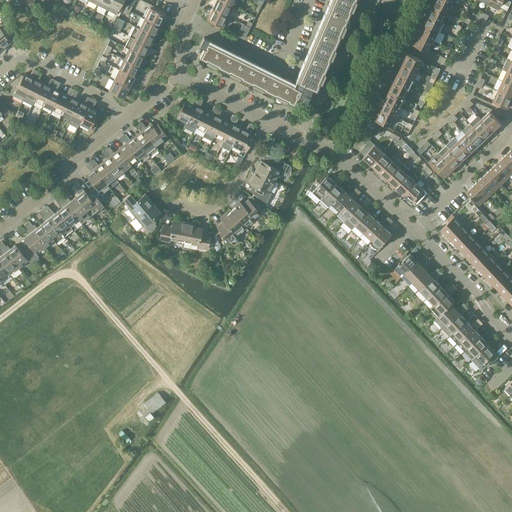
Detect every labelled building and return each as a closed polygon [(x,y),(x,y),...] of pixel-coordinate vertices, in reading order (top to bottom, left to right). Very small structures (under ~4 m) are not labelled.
[(99,0),(97,5),(106,10),(111,0),(99,0)] [(111,0),(106,10),(116,14),(121,4),(123,6),(126,0),(111,0)] [(203,37),(199,46),(199,47),(199,46),(204,48),(199,57),(230,73),(230,72),(240,77),(253,84),(254,83),(264,88),(263,89),(294,104),(298,96),(306,101),(311,91),(310,91),(312,88),(316,90),(322,76),(321,76),(323,71),(324,72),(330,58),(329,58),(333,48),(334,48),(340,34),(339,34),(343,24),(344,24),(350,10),(349,10),(353,0),(354,0),(355,0),(354,0),(332,0),(295,86),(207,42),(209,40),(203,37)] [(232,6),(220,0),(216,0),(212,8),(227,16),(232,6)] [(452,4),(444,0),(434,0),(432,5),(447,13),(452,4)] [(490,0),(489,3),(488,5),(499,10),(503,3),(509,6),(511,2),(508,0),(490,0)] [(151,4),(149,7),(163,14),(164,11),(151,4)] [(447,13),(432,5),(427,15),(443,22),(447,13)] [(165,15),(163,14),(149,7),(144,18),(159,25),(165,15)] [(227,16),(212,8),(207,19),(216,23),(214,26),(220,29),(227,16)] [(443,22),(427,15),(423,24),(438,31),(443,22)] [(159,25),(144,18),(139,28),(154,36),(159,25)] [(250,27),(246,25),(243,24),(238,34),(245,38),(250,27)] [(438,31),(423,24),(418,33),(433,40),(438,31)] [(130,36),(149,46),(154,36),(139,28),(135,26),(130,36)] [(0,28),(0,46),(4,51),(6,49),(6,47),(4,45),(9,41),(0,28)] [(414,42),(429,49),(433,40),(418,33),(414,42)] [(149,46),(130,36),(124,46),(129,48),(129,49),(144,57),(149,46)] [(144,57),(129,49),(124,59),(139,66),(144,57)] [(419,70),(424,60),(409,53),(404,63),(419,70)] [(139,66),(124,59),(119,57),(118,60),(117,63),(118,65),(120,67),(119,69),(134,77),(139,66)] [(502,69),(507,71),(511,73),(511,61),(507,59),(502,69)] [(419,70),(404,63),(399,72),(414,79),(419,70)] [(13,95),(22,100),(37,71),(33,69),(32,69),(28,77),(24,75),(25,73),(24,73),(13,95)] [(134,77),(119,69),(113,80),(129,87),(134,77)] [(34,100),(42,84),(37,82),(41,74),(40,72),(37,71),(22,100),(32,105),(34,100)] [(511,73),(507,71),(502,81),(511,85),(511,73)] [(414,79),(399,72),(394,81),(409,89),(414,79)] [(34,100),(43,105),(55,80),(52,78),(50,78),(46,87),(42,84),(34,100)] [(43,105),(52,109),(60,93),(54,90),(58,83),(57,81),(55,80),(43,105)] [(108,90),(123,98),(129,87),(113,80),(108,90)] [(390,90),(405,98),(409,89),(394,81),(390,90)] [(511,85),(502,81),(498,91),(511,97),(511,85)] [(66,96),(60,93),(52,109),(61,114),(71,94),(74,89),(72,88),(70,89),(66,96)] [(74,89),(71,94),(61,114),(70,118),(78,102),(72,99),(76,92),(75,90),(74,89)] [(405,98),(390,90),(385,99),(400,107),(405,98)] [(511,97),(498,91),(493,101),(492,103),(500,107),(502,105),(508,108),(511,99),(511,97)] [(77,127),(79,123),(92,98),(88,96),(86,97),(83,105),(78,102),(70,118),(68,123),(77,127)] [(177,118),(186,122),(186,123),(199,97),(196,96),(194,96),(190,104),(185,102),(186,100),(177,118)] [(186,123),(186,122),(184,127),(193,132),(196,127),(195,127),(203,111),(199,109),(202,101),(202,99),(199,97),(186,123)] [(94,99),(92,98),(79,123),(89,128),(90,127),(94,129),(101,116),(96,114),(98,110),(97,110),(96,111),(91,109),(95,101),(94,99)] [(400,107),(385,99),(381,108),(396,116),(398,117),(401,111),(399,110),(400,107)] [(214,136),(222,120),(217,118),(221,110),(220,108),(217,107),(214,112),(213,116),(205,132),(202,136),(211,141),(214,136)] [(396,116),(381,108),(376,118),(391,125),(396,116)] [(213,116),(203,111),(195,127),(196,127),(205,132),(213,116)] [(481,119),(493,131),(501,123),(489,111),(481,119)] [(485,139),(493,131),(481,119),(478,115),(470,123),(485,139)] [(457,124),(454,122),(451,118),(447,121),(451,125),(453,128),(457,124)] [(231,125),(222,120),(214,136),(223,141),(231,125)] [(155,145),(167,136),(157,123),(153,126),(151,123),(150,124),(152,125),(147,129),(141,121),(140,121),(137,123),(141,128),(144,131),(143,132),(157,150),(158,149),(155,145)] [(245,132),(240,129),(232,145),(241,149),(238,154),(243,156),(250,143),(246,141),(254,125),(251,123),(249,124),(245,132)] [(462,130),(477,146),(485,139),(470,123),(462,130)] [(223,141),(232,145),(240,129),(231,125),(223,141)] [(454,137),(458,141),(469,153),(477,146),(462,130),(454,137)] [(157,150),(143,132),(135,138),(149,156),(157,150)] [(121,136),(125,140),(128,144),(127,145),(138,159),(139,158),(142,162),(149,156),(135,138),(132,141),(126,133),(124,134),(121,136)] [(369,139),(360,152),(365,156),(363,157),(372,165),(383,153),(369,139)] [(450,148),(461,161),(469,153),(458,141),(450,148)] [(191,143),(188,148),(194,151),(197,146),(191,143)] [(130,165),(138,159),(127,145),(119,151),(130,165)] [(446,145),(438,152),(453,168),(461,161),(450,148),(446,145)] [(114,155),(108,148),(106,148),(104,149),(122,171),(130,165),(119,151),(114,155)] [(103,164),(114,178),(122,171),(104,149),(103,150),(103,152),(109,159),(103,164)] [(170,152),(164,157),(169,163),(174,158),(170,152)] [(438,152),(428,162),(441,176),(443,174),(445,176),(453,168),(438,152)] [(383,153),(372,165),(380,172),(395,156),(394,155),(391,159),(383,153)] [(255,170),(274,180),(279,170),(283,172),(288,164),(268,154),(264,162),(260,160),(255,170)] [(395,156),(380,172),(388,180),(399,167),(403,164),(395,156)] [(511,173),(511,165),(504,157),(496,164),(509,177),(511,173)] [(88,161),(106,184),(109,188),(117,182),(114,178),(103,164),(98,168),(92,160),(90,160),(88,161)] [(99,201),(100,201),(104,198),(98,190),(106,184),(88,161),(87,163),(87,165),(92,172),(88,176),(87,174),(86,174),(89,179),(85,183),(91,190),(99,201)] [(399,167),(388,180),(396,187),(407,174),(411,171),(403,164),(399,167)] [(509,177),(496,164),(489,170),(501,184),(509,177)] [(156,165),(150,169),(154,174),(160,170),(156,165)] [(274,180),(255,170),(249,182),(256,185),(252,193),(266,203),(271,193),(269,191),(274,180)] [(501,184),(489,170),(482,177),(494,191),(501,184)] [(321,199),(336,183),(327,175),(326,177),(322,173),(309,188),(321,199)] [(404,194),(415,182),(415,181),(419,178),(414,174),(411,178),(407,174),(396,187),(404,194)] [(494,191),(482,177),(474,184),(487,198),(494,191)] [(415,182),(404,194),(412,201),(414,200),(417,203),(427,192),(415,182)] [(329,206),(332,203),(344,190),(336,183),(321,199),(329,206)] [(487,198),(474,184),(466,192),(479,205),(487,198)] [(99,201),(91,190),(86,194),(82,189),(78,192),(79,194),(75,197),(90,216),(103,206),(100,201),(99,201)] [(332,203),(340,210),(352,197),(344,190),(332,203)] [(133,219),(152,202),(145,193),(136,201),(130,193),(123,199),(129,207),(126,210),(133,219)] [(90,216),(75,197),(70,201),(69,199),(67,201),(66,199),(66,198),(63,194),(60,196),(79,220),(81,223),(90,216)] [(59,195),(56,197),(56,199),(62,207),(58,210),(70,227),(79,220),(60,196),(59,195)] [(116,197),(110,202),(114,206),(120,201),(116,197)] [(340,210),(349,218),(360,205),(352,197),(340,210)] [(240,203),(231,210),(246,227),(260,214),(248,200),(242,205),(240,203)] [(141,228),(144,225),(151,233),(156,225),(151,219),(160,212),(152,202),(133,219),(141,228)] [(360,205),(349,218),(356,225),(368,212),(360,205)] [(45,206),(42,208),(62,233),(70,227),(58,210),(53,214),(47,206),(45,206)] [(42,208),(39,211),(39,212),(45,220),(41,224),(54,240),(56,243),(64,236),(62,233),(42,208)] [(236,235),(246,227),(231,210),(221,219),(223,221),(217,227),(221,230),(219,232),(228,242),(229,242),(230,243),(232,244),(232,245),(233,245),(234,245),(236,245),(237,244),(238,243),(239,241),(239,238),(237,236),(236,235)] [(376,219),(368,212),(356,225),(364,232),(376,219)] [(445,239),(462,224),(454,216),(441,228),(446,234),(443,237),(445,239)] [(380,223),(376,219),(364,232),(372,239),(384,226),(386,224),(383,222),(381,222),(380,223)] [(45,247),(54,240),(41,224),(36,227),(35,226),(33,228),(32,226),(32,225),(29,221),(26,223),(45,247)] [(184,242),(188,222),(180,221),(179,224),(172,222),(171,227),(165,226),(164,228),(162,228),(159,240),(169,242),(170,239),(184,242)] [(195,224),(188,222),(184,242),(198,245),(197,247),(207,249),(210,237),(207,237),(208,234),(201,233),(202,228),(195,227),(195,224)] [(30,246),(26,250),(34,260),(39,257),(36,254),(45,247),(26,223),(24,225),(27,229),(28,229),(30,230),(27,232),(28,234),(24,238),(30,246)] [(462,224),(445,239),(448,242),(451,239),(456,244),(469,232),(462,224)] [(384,226),(372,239),(369,242),(371,243),(371,245),(374,248),(376,248),(378,250),(383,244),(384,244),(385,243),(384,242),(392,234),(384,226)] [(469,232),(456,244),(460,249),(457,252),(459,254),(476,239),(469,232)] [(476,239),(459,254),(462,257),(465,254),(470,259),(483,247),(476,239)] [(30,264),(34,260),(26,250),(22,253),(15,244),(10,248),(9,247),(6,249),(5,247),(6,246),(2,242),(0,243),(0,244),(18,268),(27,260),(30,264)] [(2,255),(0,255),(0,262),(9,274),(18,268),(0,244),(0,249),(0,250),(2,250),(3,251),(1,253),(2,255)] [(483,247),(470,259),(474,263),(471,266),(473,269),(490,254),(483,247)] [(414,258),(410,253),(394,269),(402,277),(405,273),(418,261),(420,259),(422,262),(425,259),(420,255),(418,257),(417,255),(414,258)] [(484,273),(497,261),(490,254),(473,269),(476,272),(479,269),(484,273)] [(405,273),(412,281),(425,269),(418,261),(405,273)] [(497,261),(484,273),(488,278),(485,281),(487,284),(504,269),(497,261)] [(0,280),(1,281),(9,274),(0,262),(0,280)] [(425,269),(412,281),(420,289),(433,277),(425,269)] [(504,269),(487,284),(490,287),(493,284),(498,288),(511,276),(504,269)] [(511,277),(511,276),(498,288),(502,293),(499,296),(501,299),(511,288),(511,277)] [(433,277),(420,289),(427,297),(440,285),(433,277)] [(440,285),(427,297),(435,305),(447,293),(440,285)] [(511,288),(501,299),(504,302),(507,299),(511,303),(511,302),(511,288)] [(451,304),(455,301),(447,293),(435,305),(431,308),(438,316),(442,312),(442,313),(451,304)] [(442,327),(459,312),(451,304),(442,313),(442,312),(438,316),(435,319),(442,327)] [(459,312),(442,327),(450,335),(466,320),(459,312)] [(457,343),(473,328),(466,320),(450,335),(457,343)] [(473,328),(457,343),(464,351),(481,336),(473,328)] [(472,359),(488,343),(481,336),(464,351),(472,359)] [(488,343),(472,359),(482,370),(486,365),(488,366),(498,357),(494,353),(496,352),(488,343)] [(158,392),(143,403),(151,413),(165,402),(158,392)]
